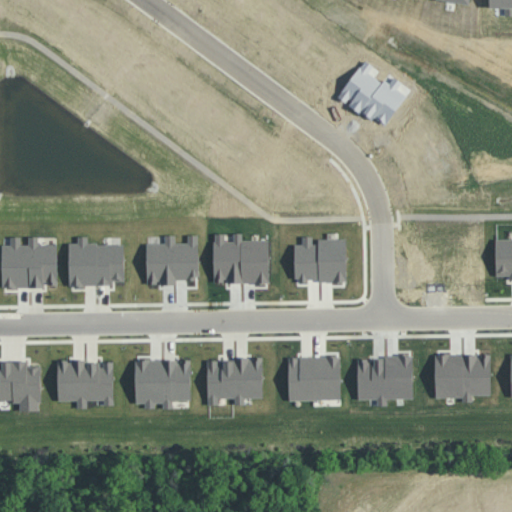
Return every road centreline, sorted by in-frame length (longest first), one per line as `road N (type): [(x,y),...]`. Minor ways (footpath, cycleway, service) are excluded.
road 1 (residential): [(0,321),(511,314)]
road 2 (residential): [(381,215),(347,145),(152,0)]
